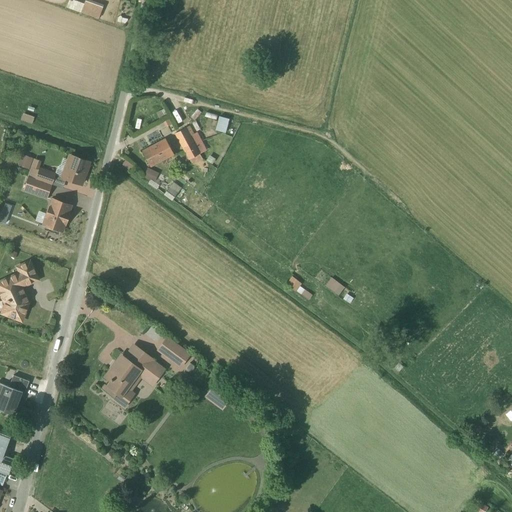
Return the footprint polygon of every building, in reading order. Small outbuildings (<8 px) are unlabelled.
[(94,0),(85,0),(81,12),(99,18),(104,3),(94,0)] [(217,116),(214,131),(225,132),(228,118),(217,116)] [(189,127),(173,134),(188,160),(209,148),(201,131),(193,135),(189,127)] [(164,139),(140,150),(151,169),(174,156),(164,139)] [(91,163),(67,155),(58,179),(82,187),(91,163)] [(143,176),(153,181),(158,173),(147,168),(143,176)] [(35,179),(27,177),(23,190),(46,198),(54,175),(38,170),(35,179)] [(172,182),(163,194),(171,201),(181,188),(172,182)] [(73,205),(50,198),(40,227),(64,234),(73,205)] [(0,221),(9,224),(14,205),(4,202),(0,215),(0,221)] [(0,297),(2,302),(0,306),(0,315),(20,321),(26,306),(21,304),(16,292),(31,284),(23,269),(0,280),(0,297)] [(296,291),(300,282),(290,276),(285,285),(296,291)] [(324,288),(339,294),(343,284),(329,278),(324,288)] [(307,299),(310,295),(299,286),(296,290),(307,299)] [(190,354),(167,337),(156,352),(179,369),(190,354)] [(164,370),(132,345),(124,357),(120,354),(102,378),(107,382),(101,390),(113,399),(111,401),(124,412),(136,395),(132,392),(140,380),(152,387),(164,370)] [(29,381),(13,375),(9,386),(22,391),(17,407),(19,408),(29,381)] [(9,386),(2,383),(0,389),(0,405),(15,411),(17,407),(22,391),(9,386)] [(212,386),(203,397),(221,411),(229,400),(212,386)] [(9,439),(0,435),(0,459),(1,459),(3,455),(9,439)] [(0,484),(2,485),(6,473),(9,474),(14,459),(3,455),(1,459),(0,459),(0,484)] [(472,508),(480,511),(482,511),(486,506),(476,501),(472,508)]
